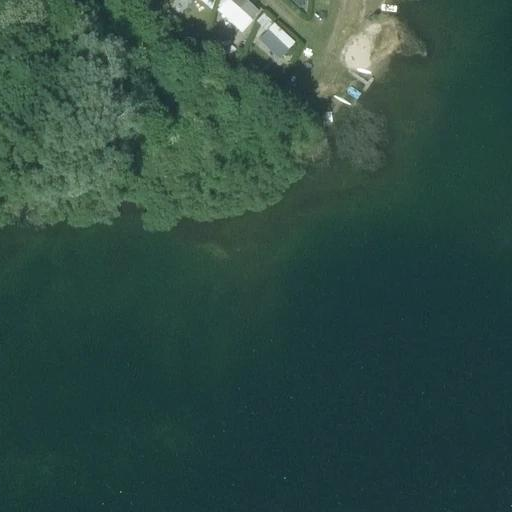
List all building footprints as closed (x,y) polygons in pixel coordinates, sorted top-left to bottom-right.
[(219,0),(215,11),(240,34),(257,15),(240,0),(219,0)] [(304,0),(289,0),(289,1),(299,10),(306,2),(304,0)] [(170,28),(176,21),(169,15),(163,22),(170,28)] [(263,16),(256,24),(266,33),(273,25),(263,16)] [(193,48),(202,35),(188,25),(179,38),(193,48)] [(273,27),(268,33),(288,52),(293,46),(273,27)]
